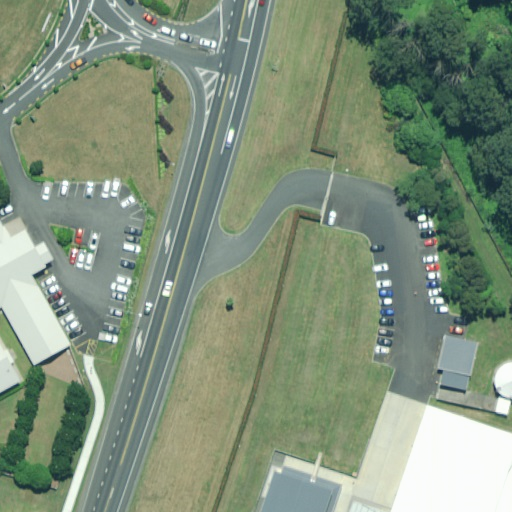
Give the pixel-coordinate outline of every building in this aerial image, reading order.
[(0,305),(8,302),(41,361),(73,343),(33,271),(48,263),(46,259),(55,254),(50,247),(46,250),(33,227),(19,235),(10,220),(9,221),(4,212),(0,214),(0,305)] [(319,372),(332,376),(337,355),(372,363),(381,326),(377,325),(381,309),(350,301),(361,256),(365,257),(370,236),(362,234),(359,244),(328,237),(308,319),(324,323),(322,331),(316,357),(304,354),(301,353),(291,393),(313,398),(319,372)] [(3,328),(0,329),(0,397),(31,381),(3,328)] [(479,343),(445,336),(438,370),(444,371),(440,386),(467,392),(470,377),(471,377),(479,343)] [(511,364),(506,365),(501,368),(498,372),(496,376),(494,381),(495,385),(496,390),(499,394),(503,397),(507,399),(511,400),(511,364)] [(511,402),(499,399),(496,413),(508,416),(511,402)] [(511,511),(511,434),(427,405),(390,511),(379,511),(353,503),(349,511),(511,511)] [(334,511),(343,486),(284,467),(281,476),(273,473),(260,511),(334,511)]
